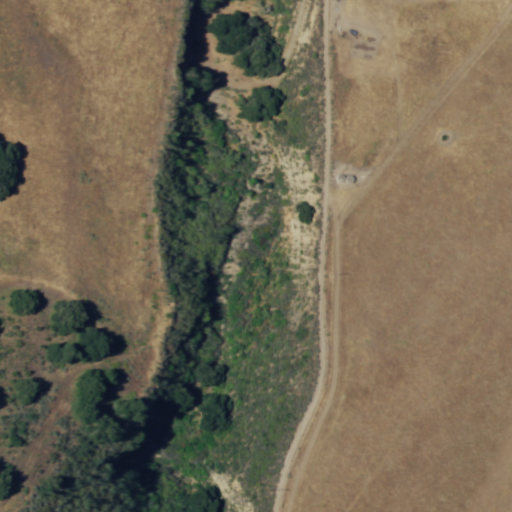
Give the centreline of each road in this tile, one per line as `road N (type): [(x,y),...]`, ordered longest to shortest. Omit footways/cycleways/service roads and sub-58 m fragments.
road 1 (track): [(283,511),(315,419),(322,0)]
road 2 (track): [(315,394),(403,366),(511,293)]
